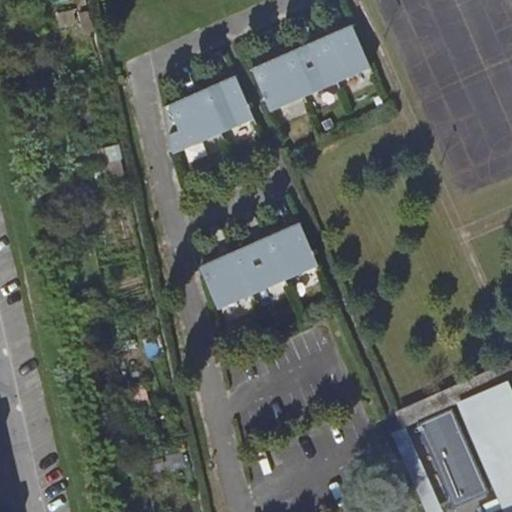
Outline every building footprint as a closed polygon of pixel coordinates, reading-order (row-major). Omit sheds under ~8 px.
[(254,70),(273,111),(373,69),(354,26),(254,70)] [(167,108),(175,154),(256,121),(238,77),(167,108)] [(202,267),(221,310),(321,266),(303,224),(202,267)] [(511,362),(397,413),(405,429),(511,381),(511,362)] [(464,404),(511,511),(511,399),(506,386),(464,404)]
